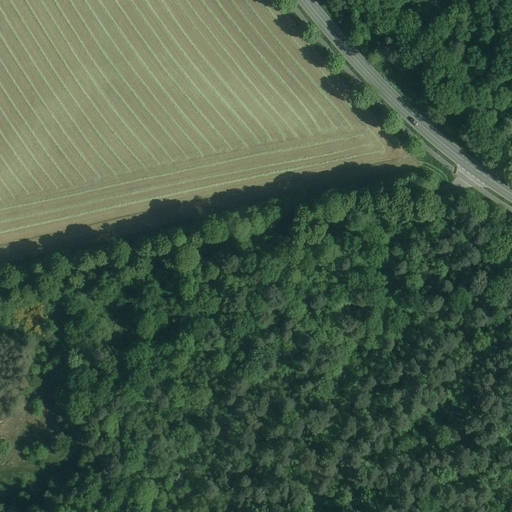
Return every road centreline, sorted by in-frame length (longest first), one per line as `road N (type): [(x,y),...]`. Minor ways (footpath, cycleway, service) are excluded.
road 1 (unclassified): [(0,285),(436,192),(474,168)]
road 2 (secondary): [(474,168),(372,76),(307,0)]
